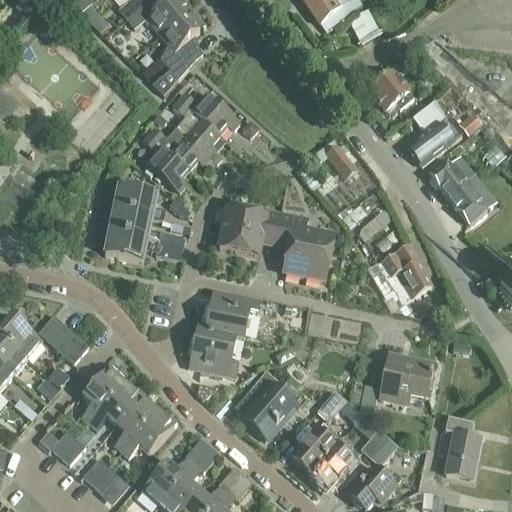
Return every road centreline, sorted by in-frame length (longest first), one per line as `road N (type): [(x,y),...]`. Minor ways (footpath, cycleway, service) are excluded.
road 1 (residential): [(511,351),(481,315),(417,195),(263,0)]
road 2 (residential): [(428,331),(187,284)]
road 3 (residential): [(304,511),(197,419),(155,368)]
road 4 (residential): [(155,368),(79,291),(0,274)]
road 5 (residential): [(187,284),(202,220),(230,188),(301,168)]
